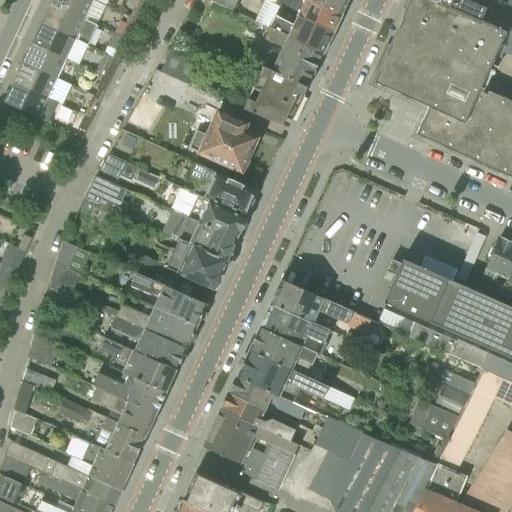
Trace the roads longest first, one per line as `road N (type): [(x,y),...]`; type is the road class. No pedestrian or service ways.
road 1 (tertiary): [(139,511),(319,125)]
road 2 (residential): [(0,411),(15,342),(69,192)]
road 3 (residential): [(69,192),(182,0)]
road 4 (residential): [(511,210),(319,125)]
road 5 (tertiary): [(319,125),(377,0)]
